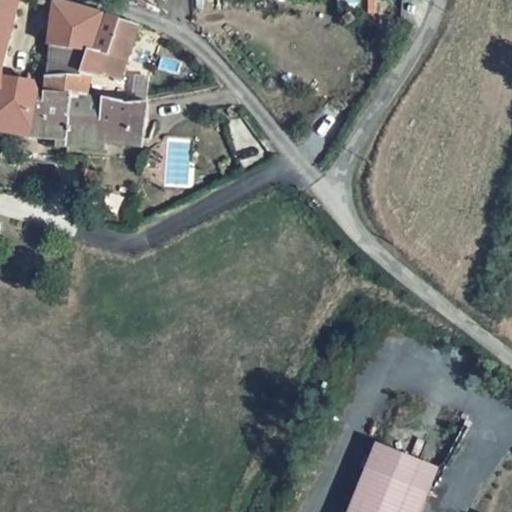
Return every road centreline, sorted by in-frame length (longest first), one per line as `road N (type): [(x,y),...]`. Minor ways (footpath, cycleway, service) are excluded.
road 1 (unclassified): [(333,202),(204,49),(172,29),(82,0)]
road 2 (residential): [(511,359),(379,258),(333,202)]
road 3 (residential): [(333,202),(354,143),(426,36),(438,0)]
